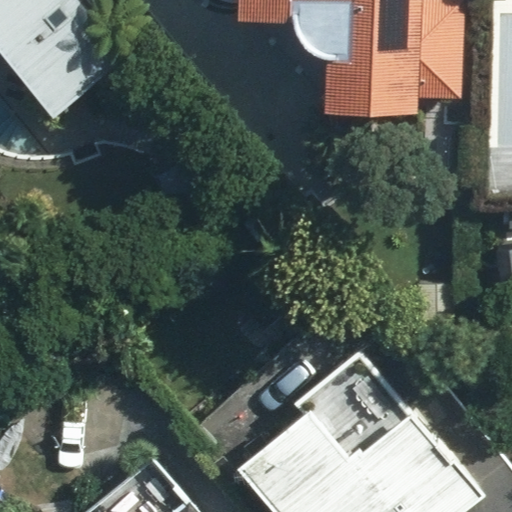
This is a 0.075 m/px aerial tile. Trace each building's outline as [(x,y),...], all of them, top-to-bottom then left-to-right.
[(0,0),(0,31),(57,106),(133,48),(96,0),(0,0)] [(461,92),(463,0),(250,0),(302,4),(309,24),(322,39),(336,48),(335,98),(427,99),(427,91),(461,92)] [(511,274),(511,229),(497,230),(498,275),(511,274)] [(456,511),(488,488),(422,403),(356,453),(316,401),(246,454),(288,509),(283,511),(456,511)] [(202,511),(190,496),(169,511),(202,511)]
